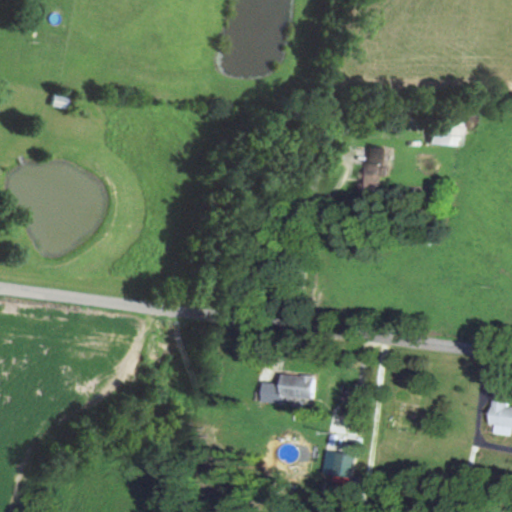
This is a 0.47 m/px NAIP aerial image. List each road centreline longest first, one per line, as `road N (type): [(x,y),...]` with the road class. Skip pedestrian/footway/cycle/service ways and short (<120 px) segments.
road 1 (residential): [(511,386),(0,322)]
road 2 (residential): [(312,366),(358,0)]
